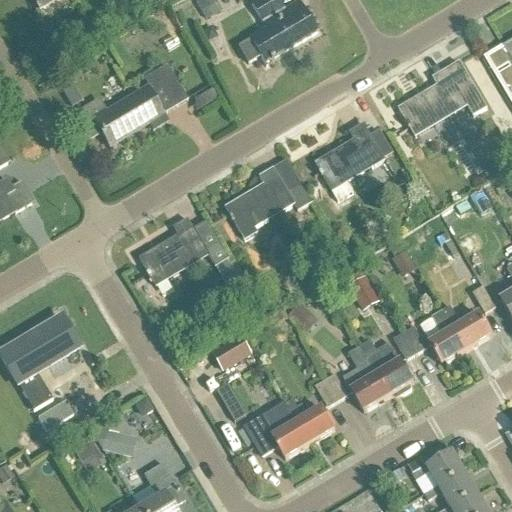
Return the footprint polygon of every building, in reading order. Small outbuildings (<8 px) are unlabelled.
[(30,0),(40,15),(65,0),(30,0)] [(211,0),(203,0),(195,5),(201,17),(216,8),(211,0)] [(263,70),(316,39),(297,8),(284,17),(273,0),(264,0),(249,9),(264,35),(236,54),(247,71),(259,63),(263,70)] [(511,73),(499,82),(511,104),(511,46),(504,52),(511,65),(511,73)] [(474,124),(487,116),(460,70),(433,86),(437,93),(398,116),(416,145),(468,114),(474,124)] [(142,84),(147,93),(106,118),(102,112),(80,116),(83,134),(87,142),(100,140),(108,154),(147,131),(151,136),(165,128),(161,120),(186,105),(165,71),(142,84)] [(215,92),(196,101),(200,111),(220,102),(215,92)] [(348,190),(386,167),(364,131),(349,140),(354,147),(315,171),(338,209),(353,200),(348,190)] [(0,174),(8,169),(0,155),(0,174)] [(243,244),(295,212),(298,219),(313,210),(287,167),(260,184),(265,192),(226,215),(243,244)] [(11,194),(6,185),(0,188),(0,227),(32,209),(20,189),(11,194)] [(398,206),(411,198),(406,189),(392,197),(398,206)] [(483,222),(494,215),(483,196),(472,203),(483,222)] [(157,294),(209,263),(187,227),(173,235),(178,244),(140,266),(157,294)] [(336,280),(348,274),(335,249),(323,255),(336,280)] [(403,284),(417,276),(407,258),(393,266),(403,284)] [(511,273),(508,276),(511,282),(511,301),(502,308),(511,324),(511,273)] [(231,317),(243,305),(227,290),(216,303),(231,317)] [(486,322),(496,315),(483,294),(473,300),(486,322)] [(469,357),(492,343),(479,322),(461,332),(450,314),(445,317),(469,357)] [(444,373),(469,357),(445,317),(432,325),(443,343),(431,351),(444,373)] [(35,381),(78,356),(60,326),(0,361),(0,362),(33,419),(51,408),(35,381)] [(414,335),(405,341),(418,362),(427,357),(414,335)] [(418,362),(405,341),(395,347),(407,368),(418,362)] [(223,378),(253,361),(242,342),(212,360),(223,378)] [(371,348),(360,354),(390,405),(400,399),(401,401),(404,402),(411,397),(412,395),(410,393),(414,391),(390,350),(389,350),(391,355),(379,362),(371,348)] [(365,420),(390,405),(360,354),(348,361),(358,378),(344,386),(365,420)] [(336,382),(327,388),(340,409),(349,403),(336,382)] [(240,425),(251,419),(235,387),(224,393),(240,425)] [(340,409),(327,388),(316,394),(329,415),(340,409)] [(294,408),(288,411),(312,451),(335,438),(322,416),(310,423),(303,412),(298,415),(294,408)] [(38,425),(46,439),(73,423),(65,409),(38,425)] [(312,451),(288,411),(280,416),(284,422),(279,425),(286,437),(273,445),(286,467),(312,451)] [(260,456),(269,451),(257,430),(247,436),(260,456)] [(111,432),(104,451),(134,462),(141,442),(111,432)] [(430,480),(438,494),(440,497),(466,481),(453,460),(429,475),(427,472),(413,481),(417,488),(430,480)] [(148,493),(131,503),(135,511),(172,511),(182,507),(160,469),(140,481),(148,493)] [(0,486),(2,489),(13,482),(6,471),(0,474),(0,486)] [(394,491),(405,485),(400,475),(388,482),(394,491)] [(438,494),(425,501),(429,508),(433,505),(436,511),(461,511),(478,502),(466,481),(440,497),(438,494)] [(484,511),(478,502),(461,511),(484,511)]
